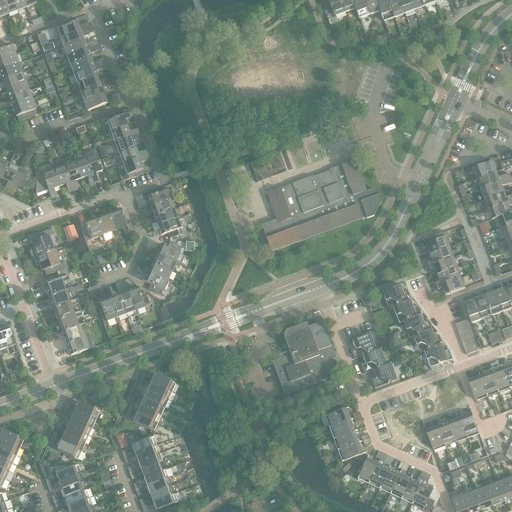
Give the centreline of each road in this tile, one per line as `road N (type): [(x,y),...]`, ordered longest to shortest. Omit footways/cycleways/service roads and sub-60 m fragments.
road 1 (residential): [(448,511),(434,470),(377,444),(361,403),(460,368)]
road 2 (residential): [(352,377),(270,406),(252,354),(262,336),(255,311)]
road 3 (tertiary): [(52,386),(188,336)]
road 4 (residential): [(130,104),(26,140),(0,129)]
road 5 (residential): [(130,104),(94,11),(128,0)]
road 6 (residential): [(0,235),(124,196)]
road 7 (residential): [(124,196),(166,181),(130,104)]
road 8 (tertiary): [(319,288),(375,259),(408,202)]
